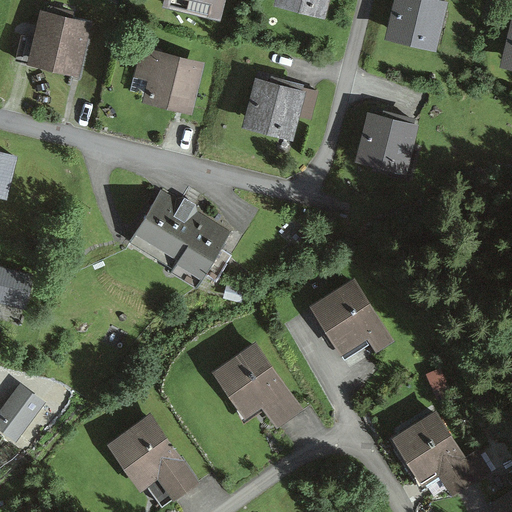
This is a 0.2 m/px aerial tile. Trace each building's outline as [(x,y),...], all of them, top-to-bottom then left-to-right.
[(164,0),(163,5),(223,21),(226,0),(164,0)] [(329,0),(273,0),(272,4),(325,19),(329,0)] [(447,0),(393,0),(385,37),(438,49),(447,0)] [(89,23),(43,12),(31,60),(77,71),(89,23)] [(511,15),(500,65),(511,67),(511,15)] [(192,113),(205,60),(142,45),(134,76),(148,79),(142,100),(192,113)] [(305,87),(255,75),(242,125),(295,138),(305,87)] [(419,122),(367,109),(355,159),(408,171),(419,122)] [(17,152),(0,147),(0,193),(7,195),(17,152)] [(231,230),(164,190),(129,241),(195,285),(231,230)] [(32,274),(0,265),(0,301),(25,308),(32,274)] [(311,303),(342,352),(367,338),(377,351),(394,340),(354,275),(311,303)] [(304,409),(256,339),(212,368),(244,422),(265,408),(278,427),(304,409)] [(441,366),(426,373),(440,404),(455,398),(441,366)] [(0,428),(16,441),(46,401),(20,381),(0,409),(0,408),(0,428)] [(436,410),(395,436),(421,479),(440,468),(453,490),(488,469),(477,451),(466,458),(436,410)] [(202,481),(151,411),(108,441),(141,489),(158,478),(174,501),(202,481)] [(511,488),(490,502),(496,511),(502,511),(511,506),(511,488)]
